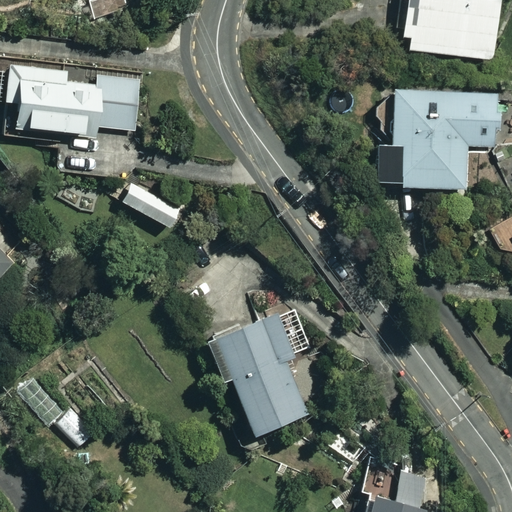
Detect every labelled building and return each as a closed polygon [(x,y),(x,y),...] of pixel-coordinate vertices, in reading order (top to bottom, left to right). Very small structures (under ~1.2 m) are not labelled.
[(492,0),(391,0),(388,34),(398,35),(397,48),(487,57),(492,0)] [(0,100),(0,101),(0,104),(0,123),(69,131),(69,136),(89,138),(91,126),(133,130),(139,76),(0,62),(0,100)] [(493,93),(379,87),(375,143),(362,142),(360,181),(456,186),(458,144),(490,146),(493,93)] [(100,191),(78,188),(74,210),(96,214),(100,191)] [(302,409),(269,312),(194,338),(208,378),(217,375),(236,432),(302,409)] [(184,353),(161,321),(139,337),(162,369),(184,353)] [(83,426),(66,408),(52,422),(69,440),(83,426)] [(434,511),(417,507),(426,478),(396,470),(387,500),(364,493),(358,511),(434,511)]
